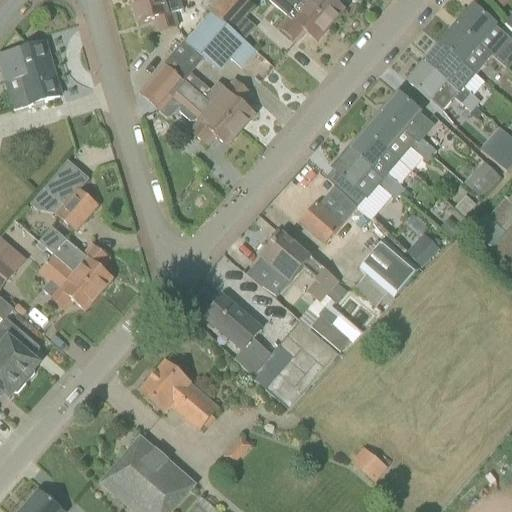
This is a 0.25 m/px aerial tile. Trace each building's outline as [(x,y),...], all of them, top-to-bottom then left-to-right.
[(154,21),(157,34),(177,28),(173,14),(183,11),(180,2),(186,0),(154,0),(133,6),(139,25),(154,21)] [(245,0),(222,0),(210,14),(233,33),(244,20),(255,8),(245,0)] [(296,44),(304,34),(316,44),(330,28),(298,0),(273,0),(271,3),(290,19),(281,31),(296,44)] [(332,2),(333,0),(298,0),(330,28),(344,12),(332,2)] [(491,0),(502,10),(510,0),(491,0)] [(511,43),(511,41),(473,9),(457,28),(492,58),(496,62),(511,43)] [(211,15),(186,44),(204,61),(215,47),(233,63),(247,47),(211,15)] [(244,20),(233,33),(244,43),(255,29),(244,20)] [(441,46),(463,65),(476,76),(492,58),(457,28),(441,46)] [(44,44),(0,57),(0,65),(6,84),(21,80),(29,107),(60,98),(44,44)] [(459,95),(454,100),(455,101),(463,108),(472,97),(463,90),(476,76),(463,65),(441,46),(425,65),(447,84),(459,95)] [(185,84),(196,94),(204,101),(205,102),(206,102),(218,112),(241,132),(254,117),(242,106),(250,96),(235,83),(226,93),(218,86),(211,94),(191,77),(171,59),(165,67),(175,75),(185,84)] [(425,65),(408,84),(430,103),(443,114),(453,101),(454,100),(459,95),(447,84),(425,65)] [(171,100),(185,84),(175,75),(165,67),(142,93),(163,110),(171,100)] [(199,124),(190,134),(206,148),(215,138),(227,148),(241,132),(218,112),(206,102),(205,102),(204,101),(196,94),(185,84),(171,100),(182,109),(180,111),(180,114),(190,123),(194,123),(196,121),(199,124)] [(398,96),(381,115),(404,134),(403,134),(416,144),(420,139),(421,141),(433,127),(398,96)] [(472,97),(463,108),(471,115),(476,109),(480,104),(472,97)] [(404,134),(381,115),(365,134),(411,172),(422,160),(427,164),(432,158),(416,144),(403,134),(404,134)] [(511,141),(503,133),(483,155),(507,177),(511,171),(511,141)] [(365,134),(349,152),(400,195),(404,191),(399,186),(411,172),(365,134)] [(416,144),(432,158),(436,153),(421,141),(420,139),(416,144)] [(357,210),(356,210),(371,223),(393,200),(395,201),(400,195),(349,152),(333,172),(335,173),(328,182),(335,188),(357,210)] [(57,217),(75,233),(96,208),(78,193),(88,182),(68,164),(45,191),(64,208),(57,217)] [(484,165),(465,185),(480,199),(499,179),(484,165)] [(325,247),(356,210),(357,210),(335,188),(318,208),(316,205),(299,225),(325,247)] [(492,249),(496,245),(511,227),(511,197),(508,202),(506,200),(489,219),(485,216),(471,230),(492,249)] [(476,206),(467,198),(456,210),(465,218),(476,206)] [(440,230),(452,241),(461,232),(449,220),(440,230)] [(54,258),(55,257),(65,266),(64,266),(76,277),(77,276),(99,296),(112,281),(100,271),(108,261),(109,261),(93,247),(84,257),(67,243),(52,230),(39,245),(54,258)] [(325,272),(277,231),(270,239),(275,243),(245,277),(275,303),(303,269),(317,280),(325,272)] [(420,247),(417,245),(407,256),(422,270),(439,251),(426,240),(420,247)] [(377,311),(389,297),(393,301),(419,272),(385,242),(359,272),(366,278),(355,291),(377,311)] [(39,276),(49,285),(43,293),(49,298),(48,299),(64,313),(73,303),(85,313),(99,296),(77,276),(76,277),(64,266),(65,266),(55,257),(54,258),(48,266),(39,276)] [(0,293),(17,273),(0,259),(0,293)] [(510,266),(503,259),(498,264),(505,271),(510,266)] [(325,299),(337,285),(338,284),(325,272),(317,280),(315,283),(321,289),(313,299),(316,302),(320,305),(325,299)] [(325,299),(331,304),(335,307),(346,294),(337,285),(325,299)] [(253,300),(292,334),(271,357),(260,347),(253,342),(261,332),(223,299),(205,320),(243,353),(234,363),(289,412),(338,357),(301,324),(299,325),(261,292),(253,300)] [(349,343),(332,328),(337,321),(325,310),(319,317),(320,319),(311,330),(339,354),(349,343)] [(37,347),(5,320),(3,323),(0,326),(0,346),(2,347),(0,349),(0,362),(26,385),(35,375),(34,372),(39,366),(29,357),(37,347)] [(0,392),(9,401),(14,395),(18,396),(26,385),(0,362),(0,392)] [(189,385),(165,365),(140,395),(164,416),(170,408),(198,432),(216,411),(188,386),(189,385)] [(131,511),(172,511),(194,487),(140,441),(102,486),(131,511)] [(237,441),(227,456),(238,464),(248,449),(237,441)] [(375,485),(387,470),(362,450),(350,465),(375,485)] [(58,511),(38,494),(22,511),(58,511)] [(216,511),(204,503),(197,511),(216,511)]
